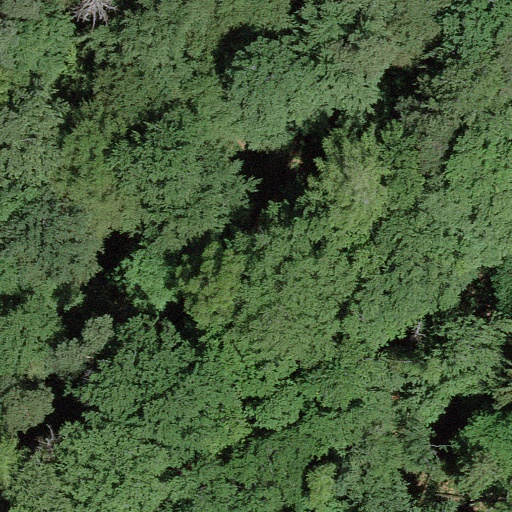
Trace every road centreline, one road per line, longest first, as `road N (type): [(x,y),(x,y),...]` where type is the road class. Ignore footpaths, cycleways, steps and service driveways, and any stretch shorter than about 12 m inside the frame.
road 1 (track): [(0,481),(111,399),(360,162),(511,31)]
road 2 (track): [(0,231),(70,0)]
